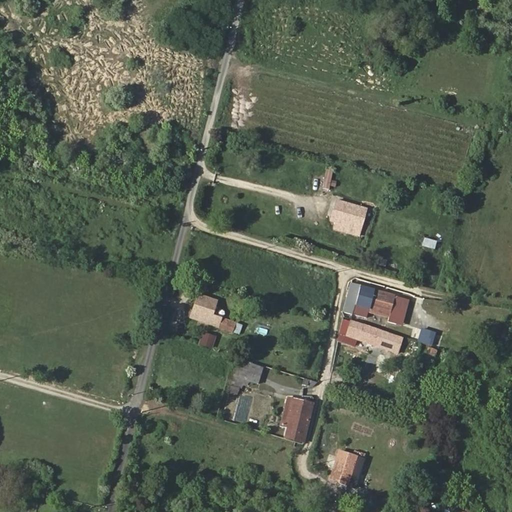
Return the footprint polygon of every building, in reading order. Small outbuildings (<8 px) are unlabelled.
[(169,29),(169,39),(183,39),(183,29),(169,29)] [(325,168),(319,187),(331,190),(335,171),(325,168)] [(238,206),(222,200),(219,210),(235,215),(238,206)] [(335,223),(334,229),(360,237),(368,209),(337,200),(331,221),(335,223)] [(425,237),(423,246),(436,249),(438,241),(425,237)] [(452,282),(444,280),(441,291),(449,293),(452,282)] [(406,315),(410,301),(365,289),(352,285),(346,313),(368,319),(371,311),(390,315),(388,324),(397,326),(400,314),(406,315)] [(236,332),(239,323),(215,315),(220,299),(202,293),(194,317),(236,332)] [(374,346),(379,331),(344,320),(341,335),(346,336),(345,343),(354,347),(356,341),(374,346)] [(201,345),(213,348),(216,335),(203,333),(201,345)] [(438,351),(429,348),(425,365),(434,366),(438,351)] [(242,369),(251,372),(252,371),(262,374),(264,368),(244,362),(242,369)] [(305,444),(314,404),(305,402),(296,441),(305,444)] [(365,460),(341,452),(330,481),(354,489),(365,460)] [(381,478),(384,470),(374,467),(367,464),(357,490),(377,497),(383,479),(381,478)] [(458,493),(458,496),(474,501),(475,498),(458,493)] [(474,501),(458,496),(452,511),(455,511),(472,511),(474,508),(473,507),(474,501)]
